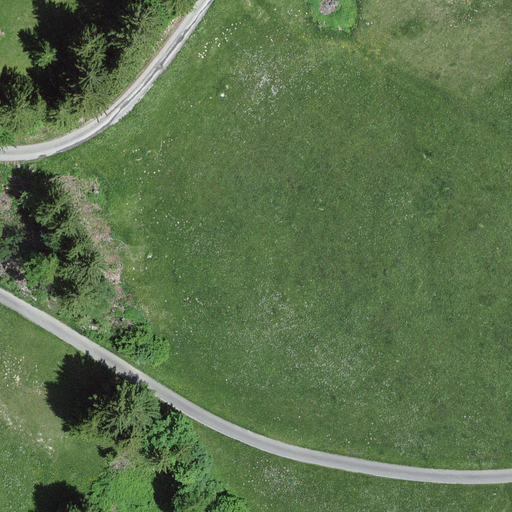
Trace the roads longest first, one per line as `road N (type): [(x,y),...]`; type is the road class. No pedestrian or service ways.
road 1 (track): [(0,293),(241,435),(375,469),(511,477)]
road 2 (track): [(204,0),(121,106),(43,152),(0,151)]
